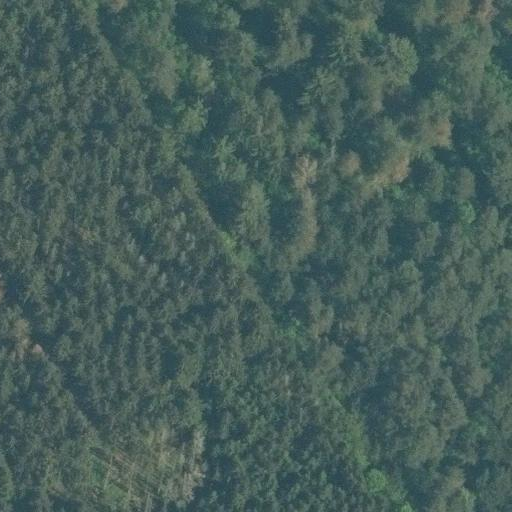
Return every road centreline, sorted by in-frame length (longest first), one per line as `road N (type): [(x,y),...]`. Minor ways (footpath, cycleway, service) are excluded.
road 1 (track): [(351,0),(384,34),(423,101),(511,300)]
road 2 (track): [(0,314),(113,511)]
